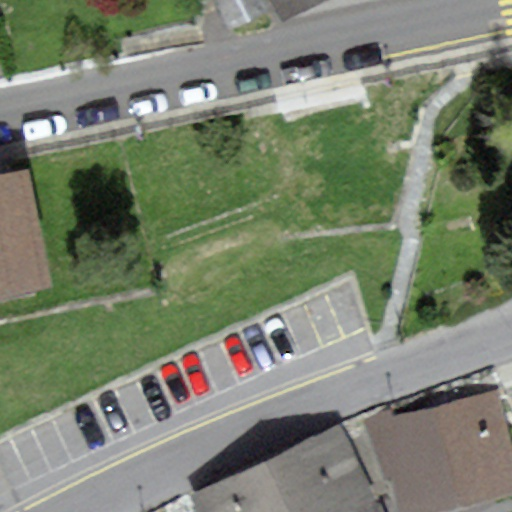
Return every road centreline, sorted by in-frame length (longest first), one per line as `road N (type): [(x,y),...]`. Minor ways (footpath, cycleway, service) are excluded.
road 1 (secondary): [(0,117),(511,8)]
road 2 (secondary): [(511,334),(351,391),(81,511)]
